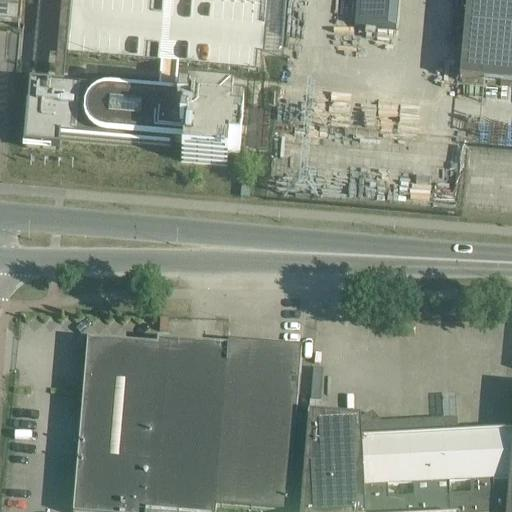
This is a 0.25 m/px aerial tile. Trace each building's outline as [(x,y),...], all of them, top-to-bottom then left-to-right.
[(0,0),(0,14),(20,16),(21,0),(0,0)] [(399,28),(400,0),(359,0),(358,26),(399,28)] [(511,0),(466,0),(459,82),(511,86),(511,0)] [(248,109),(245,99),(232,102),(186,98),(186,104),(175,103),(176,97),(30,84),(27,117),(25,133),(17,132),(16,147),(58,151),(58,149),(59,140),(171,149),(172,144),(182,145),(181,163),(226,166),(227,153),(239,154),(241,133),(240,133),(240,125),(241,125),(243,110),(248,109)] [(161,375),(164,344),(157,343),(157,349),(87,343),(73,511),(145,511),(157,375),(161,375)] [(227,349),(164,344),(161,375),(157,375),(145,511),(214,511),(228,344),(227,349)] [(228,344),(214,511),(215,511),(216,509),(251,511),(288,511),(301,350),(228,344)] [(380,425),(371,416),(360,422),(308,417),(299,511),(505,511),(507,494),(494,495),(494,482),(508,482),(511,433),(511,431),(457,434),(456,421),(380,425)]
